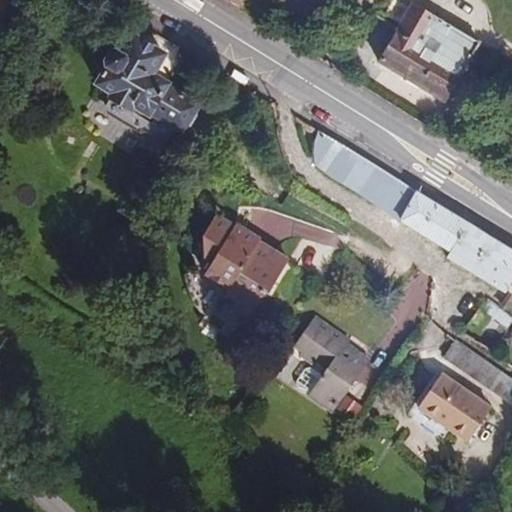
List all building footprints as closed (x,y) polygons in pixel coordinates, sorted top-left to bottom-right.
[(0,0),(0,25),(9,0),(0,0)] [(222,0),(239,10),(245,0),(222,0)] [(499,59),(416,10),(380,69),(444,109),(469,69),(487,80),(499,59)] [(153,81),(165,60),(134,41),(122,60),(116,57),(110,59),(107,67),(108,74),(98,90),(112,100),(111,102),(131,115),(133,112),(150,122),(152,120),(183,139),(199,112),(167,93),(168,90),(153,81)] [(511,290),(511,255),(377,173),(323,140),(316,154),(316,167),(322,176),(452,257),(448,264),(506,300),(511,290)] [(232,227),(215,216),(201,238),(200,240),(203,257),(210,262),(204,273),(209,276),(208,280),(228,292),(225,298),(237,305),(233,311),(249,320),(269,286),(271,288),(287,260),(258,242),(259,240),(234,225),(232,227)] [(368,355),(354,346),(351,350),(342,344),(345,340),(346,337),(311,315),(292,345),(326,367),(310,392),(334,407),(368,355)] [(351,350),(354,346),(345,340),(342,344),(351,350)] [(511,404),(511,380),(453,341),(442,358),(511,404)] [(465,439),(487,405),(438,373),(416,407),(465,439)] [(359,409),(345,399),(337,410),(352,420),(359,409)]
